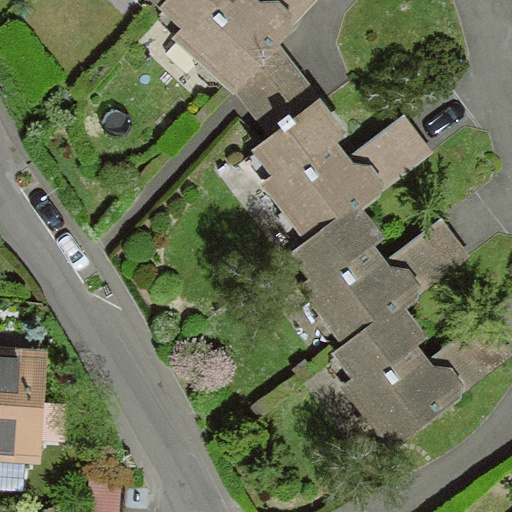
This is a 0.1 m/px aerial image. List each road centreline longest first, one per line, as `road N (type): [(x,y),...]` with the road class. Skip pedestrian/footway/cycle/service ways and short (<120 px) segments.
road 1 (residential): [(0,171),(147,406),(202,511)]
road 2 (residential): [(371,511),(472,458),(511,418)]
road 3 (residential): [(511,131),(476,0)]
